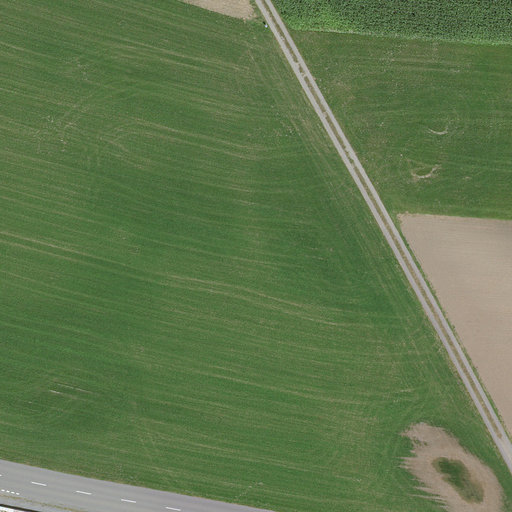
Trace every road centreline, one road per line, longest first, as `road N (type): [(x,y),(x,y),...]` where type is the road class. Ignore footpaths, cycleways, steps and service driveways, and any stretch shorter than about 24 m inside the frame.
road 1 (track): [(511,461),(262,0)]
road 2 (residential): [(0,475),(189,511)]
